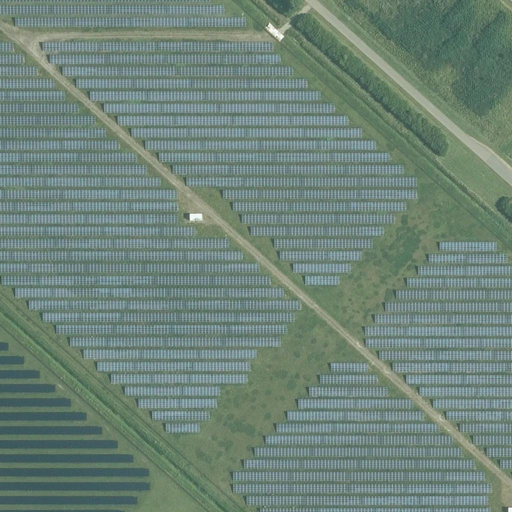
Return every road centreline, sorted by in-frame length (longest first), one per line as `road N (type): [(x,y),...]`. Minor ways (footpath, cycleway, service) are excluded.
road 1 (track): [(40,36),(34,53),(48,69),(511,486)]
road 2 (track): [(311,1),(286,26),(260,36),(40,36),(0,24)]
road 3 (unclassified): [(511,183),(309,0)]
